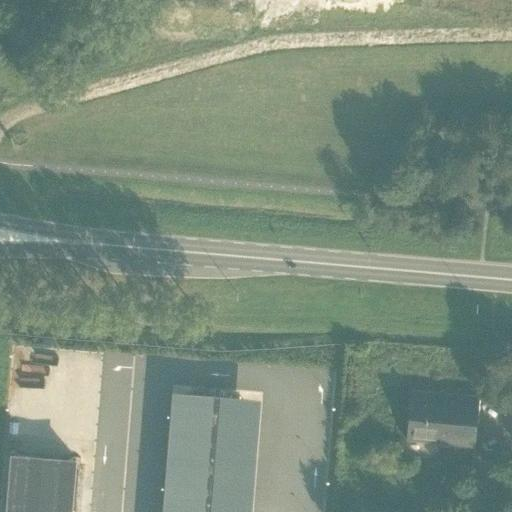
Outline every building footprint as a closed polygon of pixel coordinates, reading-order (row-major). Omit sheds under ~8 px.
[(173,384),(162,511),(252,511),(263,391),(173,384)] [(408,438),(474,444),(479,397),(411,391),(408,438)] [(31,457),(32,446),(6,445),(6,456),(31,457)] [(12,457),(6,511),(74,511),(78,462),(12,457)] [(470,489),(497,492),(500,463),(473,461),(470,489)] [(500,511),(508,511),(511,479),(511,471),(505,471),(500,511)]
